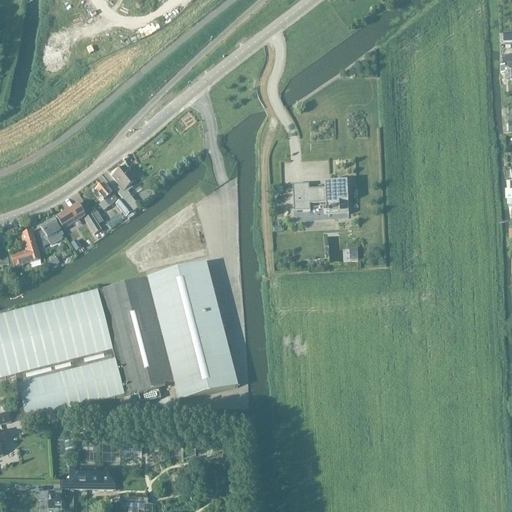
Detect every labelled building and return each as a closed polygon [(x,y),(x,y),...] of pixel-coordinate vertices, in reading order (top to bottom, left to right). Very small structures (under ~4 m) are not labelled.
[(511,56),(502,57),(502,67),(499,67),(500,74),(505,74),(505,82),(511,81),(511,56)] [(115,191),(122,200),(133,213),(135,216),(142,211),(139,207),(137,208),(129,198),(130,197),(127,193),(132,189),(131,187),(136,182),(125,168),(112,178),(120,187),(115,191)] [(309,191),(308,186),(301,186),(292,187),(292,191),(292,204),(296,203),(297,213),(310,212),(309,206),(325,205),(326,212),(323,212),(323,215),(329,215),(329,214),(337,213),(337,204),(347,204),(346,183),(329,185),(329,190),(309,191)] [(109,208),(117,201),(112,195),(103,185),(101,186),(99,187),(98,189),(95,192),(104,202),(109,208)] [(133,213),(122,200),(115,205),(126,218),(133,213)] [(63,231),(70,226),(85,217),(77,205),(55,219),(63,231)] [(103,230),(99,223),(94,215),(91,217),(84,221),(94,236),(103,230)] [(61,238),(64,236),(53,220),(39,228),(42,232),(37,236),(41,249),(49,244),(47,240),(58,233),(61,238)] [(25,252),(10,257),(14,269),(41,262),(32,232),(21,236),(25,252)] [(0,267),(9,266),(7,253),(0,254),(0,252),(0,267)] [(50,269),(59,264),(56,259),(47,264),(50,269)] [(45,370),(15,378),(20,397),(24,412),(27,422),(43,418),(174,384),(179,403),(237,389),(223,333),(206,266),(154,279),(147,281),(97,293),(113,352),(45,370)] [(0,381),(15,378),(45,370),(113,352),(97,293),(13,315),(12,311),(0,313),(0,381)] [(0,416),(0,426),(0,427),(10,424),(8,416),(8,414),(0,416)] [(115,492),(115,486),(115,469),(69,469),(69,483),(60,483),(60,493),(48,493),(48,511),(62,511),(72,511),(73,491),(115,492)]
